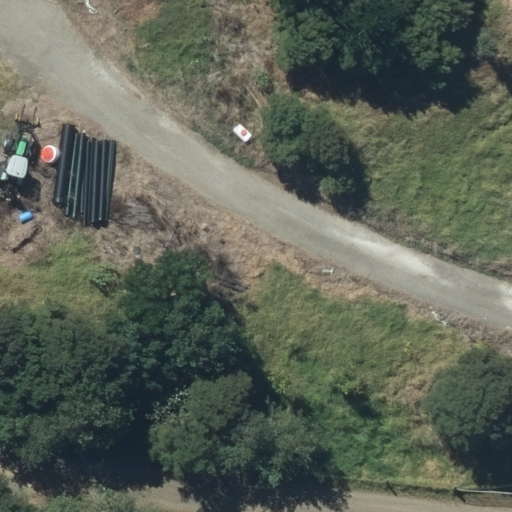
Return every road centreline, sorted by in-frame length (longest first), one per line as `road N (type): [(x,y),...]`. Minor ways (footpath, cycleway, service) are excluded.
road 1 (track): [(511,296),(222,194),(0,15)]
road 2 (track): [(324,511),(0,467)]
